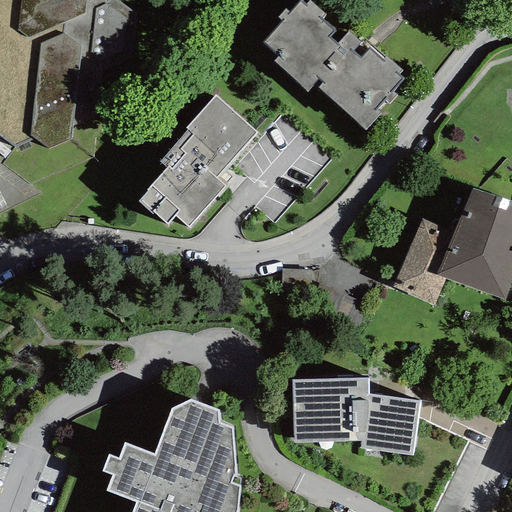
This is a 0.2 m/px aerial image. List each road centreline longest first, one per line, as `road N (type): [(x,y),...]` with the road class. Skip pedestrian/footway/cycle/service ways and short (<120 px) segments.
road 1 (residential): [(511,34),(467,58),(351,210),(315,239),(270,256),(214,260),(42,238),(0,260)]
road 2 (residential): [(361,511),(283,473),(267,451),(252,398),(228,372),(198,359),(142,368),(50,420),(24,451),(3,511)]
road 3 (residential): [(511,375),(448,511)]
